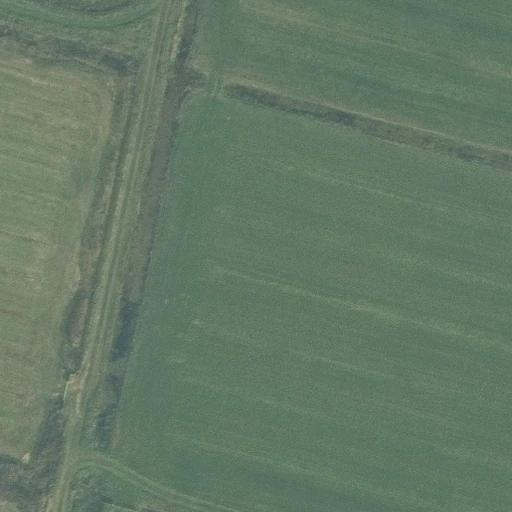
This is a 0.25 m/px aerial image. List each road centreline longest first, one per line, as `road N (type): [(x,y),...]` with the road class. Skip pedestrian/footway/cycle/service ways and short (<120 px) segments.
road 1 (track): [(158,9),(133,174),(59,511)]
road 2 (track): [(0,5),(93,28),(139,22),(163,0)]
